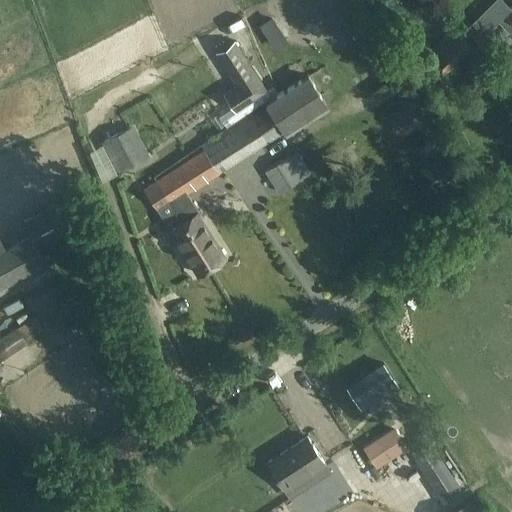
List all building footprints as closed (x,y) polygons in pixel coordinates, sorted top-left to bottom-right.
[(511,5),(510,7),(503,0),(493,0),(470,23),(484,36),(498,22),(507,31),(511,26),(511,5)] [(266,37),(278,60),(292,52),(280,29),(266,37)] [(473,49),(459,35),(428,65),(441,79),(473,49)] [(235,85),(223,93),(235,112),(249,102),(253,108),(270,97),(266,91),(267,90),(234,40),(214,53),(235,85)] [(204,149),(157,180),(168,197),(183,187),(187,193),(321,106),(303,79),(202,145),(204,149)] [(428,116),(416,99),(405,107),(402,104),(387,115),(402,136),(428,116)] [(133,125),(101,141),(115,172),(148,156),(133,125)] [(349,164),(360,153),(352,143),(340,155),(349,164)] [(296,151),(265,171),(279,193),(311,173),(296,151)] [(319,152),(310,157),(316,168),(325,163),(319,152)] [(439,162),(437,158),(420,168),(434,190),(461,172),(450,154),(439,162)] [(197,274),(207,268),(192,243),(197,241),(168,197),(157,180),(143,188),(170,230),(169,230),(197,274)] [(192,243),(207,268),(225,256),(198,213),(199,212),(187,193),(183,187),(168,197),(197,241),(192,243)] [(0,288),(48,261),(41,248),(78,228),(62,200),(22,222),(29,234),(6,247),(0,237),(0,288)] [(0,386),(3,385),(0,380),(0,368),(3,367),(1,365),(7,361),(4,357),(27,343),(26,340),(42,330),(33,316),(0,338),(0,386)] [(454,348),(491,408),(511,394),(511,375),(482,329),(454,348)] [(377,366),(350,384),(360,398),(362,402),(369,397),(389,384),(377,366)] [(392,429),(366,447),(375,461),(382,457),(384,460),(404,447),(392,429)] [(296,445),(268,463),(284,487),(284,488),(325,462),(308,436),(296,445)] [(431,469),(433,478),(426,479),(430,498),(452,493),(446,466),(431,469)] [(452,511),(449,511),(478,511),(471,499),(452,511)]
